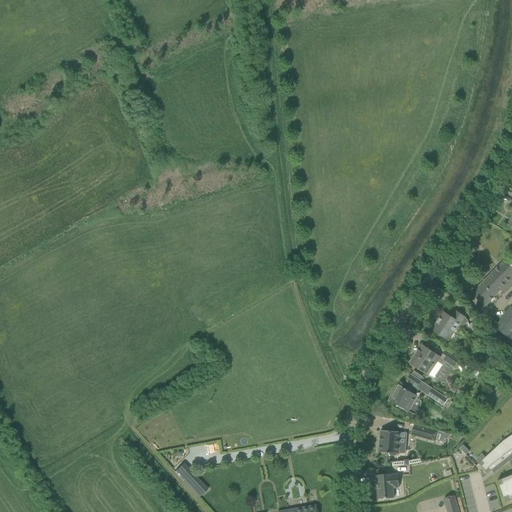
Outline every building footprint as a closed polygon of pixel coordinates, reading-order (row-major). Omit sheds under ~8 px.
[(511,285),(511,265),(506,259),(471,294),(484,307),(507,283),(511,287),(511,285)] [(511,307),(495,329),(511,341),(511,307)] [(467,322),(464,318),(456,312),(452,319),(443,313),(432,330),(446,340),(451,333),(452,334),(459,324),(461,326),(467,322)] [(470,326),(478,338),(485,334),(476,321),(470,326)] [(415,354),(409,363),(434,380),(445,362),(454,368),(460,359),(446,351),(441,359),(422,346),(416,355),(415,354)] [(413,372),(411,375),(420,380),(422,377),(413,372)] [(421,382),(417,379),(410,374),(406,381),(417,389),(421,382)] [(397,385),(389,401),(413,415),(417,407),(412,405),(417,396),(397,385)] [(432,389),(427,396),(443,406),(448,399),(432,389)] [(414,426),(412,435),(435,442),(435,441),(438,432),(414,426)] [(377,445),(377,451),(379,451),(379,453),(390,454),(390,455),(396,456),(396,454),(398,454),(399,453),(405,454),(406,445),(399,444),(400,433),(400,432),(380,431),(379,445),(377,445)] [(511,434),(503,441),(478,464),(487,474),(496,467),(498,470),(509,461),(511,469),(511,475),(498,481),(497,481),(506,503),(511,500),(511,434)] [(192,474),(184,482),(198,498),(207,490),(192,474)] [(376,476),(377,500),(394,499),(393,489),(399,488),(398,474),(392,475),(392,474),(376,476)] [(444,499),(447,511),(457,511),(454,496),(444,499)]
